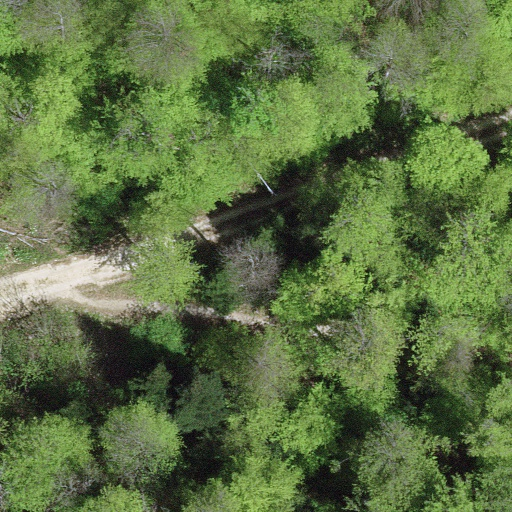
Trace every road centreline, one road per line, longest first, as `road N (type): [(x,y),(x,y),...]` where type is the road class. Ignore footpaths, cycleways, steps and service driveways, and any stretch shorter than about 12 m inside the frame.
road 1 (track): [(0,290),(34,286),(251,329),(511,320)]
road 2 (track): [(511,125),(34,286)]
